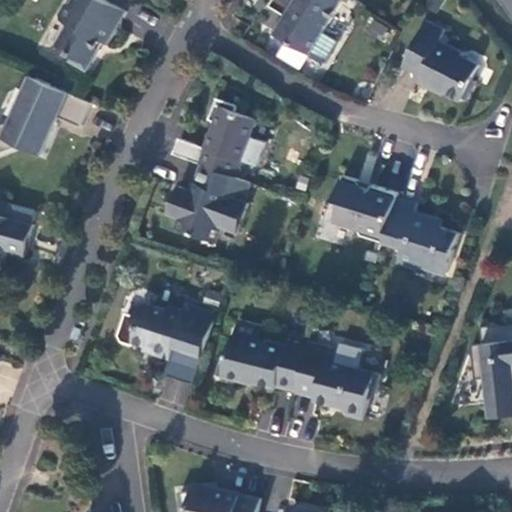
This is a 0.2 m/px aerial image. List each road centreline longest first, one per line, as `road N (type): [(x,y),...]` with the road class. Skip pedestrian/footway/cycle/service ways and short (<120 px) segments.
road 1 (residential): [(131,413),(287,457),(405,476),(511,469)]
road 2 (residential): [(44,380),(195,26)]
road 3 (residential): [(435,151),(195,26)]
road 4 (residential): [(0,502),(44,380)]
